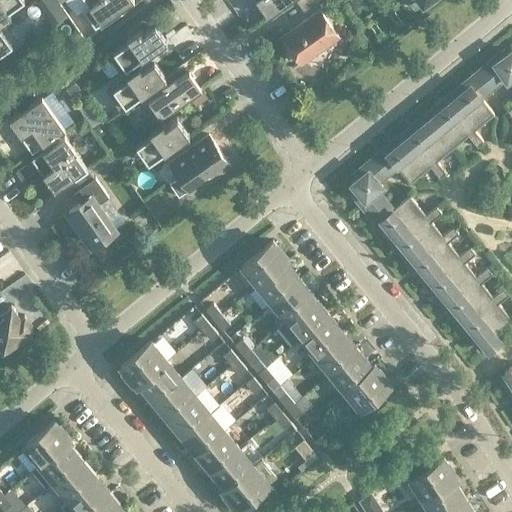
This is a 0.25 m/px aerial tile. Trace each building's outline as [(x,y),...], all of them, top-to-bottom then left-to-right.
[(0,0),(0,20),(11,13),(8,9),(21,0),(0,0)] [(85,0),(89,5),(83,9),(95,27),(133,0),(85,0)] [(256,0),(268,15),(288,0),(256,0)] [(296,0),(304,10),(317,0),(296,0)] [(320,9),(282,36),(301,62),(339,35),(320,9)] [(154,21),(142,30),(140,26),(127,35),(130,39),(108,54),(120,71),(142,56),(143,58),(156,49),(154,47),(167,38),(154,21)] [(6,22),(0,26),(0,51),(18,39),(6,22)] [(511,49),(506,54),(503,50),(479,69),(493,86),(505,76),(507,80),(511,77),(511,49)] [(154,58),(142,67),(139,63),(126,72),(129,76),(107,91),(119,108),(141,93),(142,95),(155,86),(154,84),(166,76),(154,58)] [(493,86),(479,69),(446,97),(473,130),(475,129),(494,113),(481,96),(493,86)] [(164,88),(148,99),(142,103),(154,120),(176,105),(178,107),(190,98),(189,96),(201,87),(189,70),(177,79),(174,75),(162,84),(164,88)] [(80,90),(69,73),(60,79),(72,96),(80,90)] [(202,88),(191,96),(196,104),(207,96),(202,88)] [(22,133),(20,134),(32,151),(65,128),(42,95),(9,118),(17,130),(19,128),(22,133)] [(473,130),(446,97),(425,114),(453,147),(469,134),(478,145),(484,140),(475,129),(473,130)] [(98,122),(88,108),(82,112),(92,126),(98,122)] [(453,147),(425,114),(405,130),(432,164),(431,165),(440,176),(446,171),(437,160),(453,147)] [(189,133),(181,121),(177,115),(165,124),(162,120),(149,129),(152,133),(136,144),(148,161),(164,150),(166,152),(178,143),(177,141),(189,133)] [(109,131),(103,123),(95,129),(100,137),(109,131)] [(432,164),(405,130),(376,154),(383,162),(391,155),(398,164),(398,165),(411,181),(431,165),(432,164)] [(231,164),(209,133),(191,146),(190,146),(190,147),(170,161),(180,175),(170,182),(179,195),(189,188),(191,192),(231,164)] [(32,157),(40,169),(42,167),(45,172),(43,173),(55,190),(88,167),(65,134),(32,157)] [(383,162),(376,154),(353,173),(357,177),(351,182),(356,188),(352,192),(370,215),(380,207),(387,215),(394,209),(393,208),(378,189),(383,185),(379,180),(398,165),(398,164),(391,155),(383,162)] [(117,165),(110,155),(100,162),(107,172),(117,165)] [(158,156),(150,162),(156,170),(161,167),(162,161),(158,156)] [(81,202),(69,210),(92,243),(115,227),(98,203),(109,196),(95,177),(74,192),(81,202)] [(410,194),(393,208),(394,209),(387,215),(380,207),(370,215),(394,243),(427,216),(426,214),(410,194)] [(437,205),(426,214),(427,216),(394,243),(411,264),(444,236),(443,234),(431,220),(442,211),(437,205)] [(454,226),(443,234),(444,236),(411,264),(427,284),(461,256),(460,255),(448,241),(459,232),(454,226)] [(289,259),(273,239),(242,264),(257,283),(286,260),(286,261),(289,259)] [(471,246),(460,255),(461,256),(427,284),(444,304),(478,277),(477,275),(465,261),(476,252),(471,246)] [(286,260),(257,283),(272,301),(300,277),(286,261),(286,260)] [(487,266),(477,275),(478,277),(444,304),(461,325),(495,297),(493,296),(482,281),(492,272),(487,266)] [(315,295),(300,277),(272,301),(286,318),(315,295)] [(504,287),(493,296),(495,297),(461,325),(479,346),(483,343),(488,349),(500,338),(495,332),(511,318),(498,302),(509,293),(504,287)] [(329,313),(315,295),(286,318),(301,336),(329,313)] [(214,302),(206,308),(215,319),(222,313),(214,302)] [(21,317),(12,304),(0,312),(0,343),(4,349),(30,330),(29,328),(33,326),(25,314),(21,317)] [(210,322),(202,312),(194,318),(203,329),(210,322)] [(230,323),(222,313),(215,319),(223,329),(230,323)] [(344,330),(329,313),(301,336),(315,353),(344,330)] [(218,333),(210,322),(203,329),(211,339),(218,333)] [(358,348),(344,330),(315,353),(330,371),(358,348)] [(243,337),(235,344),(244,354),(251,348),(243,337)] [(167,358),(151,339),(121,365),(137,384),(139,382),(139,381),(167,358)] [(239,358),(231,347),(223,353),(232,364),(239,358)] [(259,358),(251,348),(244,354),(252,364),(259,358)] [(372,364),(358,348),(330,371),(344,389),(373,365),(372,364)] [(181,375),(167,358),(139,381),(139,382),(153,399),(181,375)] [(247,368),(239,358),(232,364),(240,374),(247,368)] [(374,362),(372,364),(373,365),(344,389),(367,416),(386,401),(378,392),(391,382),(374,362)] [(266,365),(258,371),(267,382),(274,376),(266,365)] [(196,393),(181,375),(153,399),(168,416),(196,393)] [(262,386),(254,375),(246,381),(255,392),(262,386)] [(286,390),(279,397),(287,407),(295,401),(286,390)] [(210,411),(196,393),(168,416),(182,434),(210,411)] [(283,411),(274,400),(267,406),(275,417),(283,411)] [(303,411),(295,401),(287,407),(296,417),(303,411)] [(225,428),(210,411),(182,434),(197,451),(225,428)] [(291,421),(283,411),(275,417),(284,427),(291,421)] [(24,444),(39,462),(40,463),(68,439),(68,440),(71,438),(55,419),(24,444)] [(239,446),(225,428),(197,451),(211,469),(239,446)] [(324,431),(315,438),(323,448),(332,441),(324,431)] [(314,450),(303,436),(294,444),(305,457),(314,450)] [(68,439),(40,463),(39,462),(32,468),(47,487),(55,481),(54,480),(82,457),(68,440),(68,439)] [(254,463),(239,446),(211,469),(225,486),(226,486),(254,463)] [(431,465),(424,455),(404,468),(423,498),(454,478),(454,480),(458,478),(444,456),(431,465)] [(97,475),(82,457),(54,480),(55,481),(69,498),(97,475)] [(276,491),(254,463),(226,486),(225,486),(222,488),(238,507),(250,497),(258,506),(276,491)] [(87,511),(111,492),(97,475),(69,498),(80,511),(87,511)] [(454,478),(423,498),(432,511),(443,511),(466,498),(454,480),(454,478)] [(122,511),(126,510),(111,492),(87,511),(122,511)] [(12,503),(4,493),(0,495),(0,503),(5,509),(12,503)] [(475,511),(466,498),(443,511),(475,511)]
